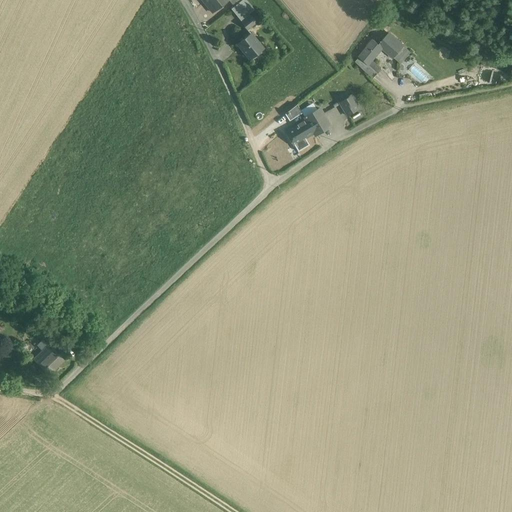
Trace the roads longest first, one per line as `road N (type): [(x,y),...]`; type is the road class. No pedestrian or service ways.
road 1 (track): [(0,385),(52,391),(275,184),(374,119),(511,84)]
road 2 (track): [(275,184),(187,0)]
